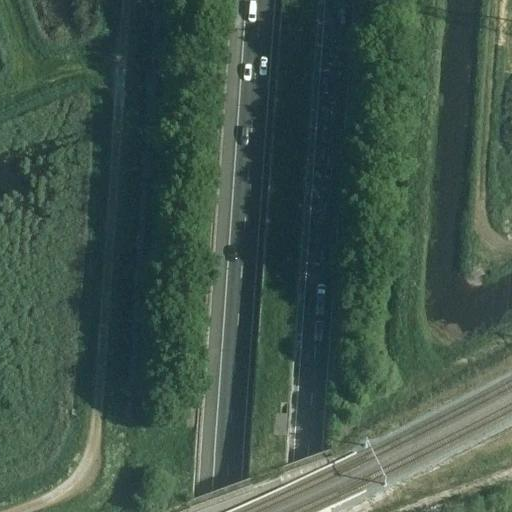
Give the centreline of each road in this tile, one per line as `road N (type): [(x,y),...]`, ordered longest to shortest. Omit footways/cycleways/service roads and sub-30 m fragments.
road 1 (track): [(126,0),(93,428),(71,484),(21,511)]
road 2 (motorway): [(302,511),(338,0)]
road 3 (motorway): [(260,0),(224,511)]
road 4 (track): [(511,250),(488,241),(483,220),(497,0)]
road 5 (track): [(120,76),(60,84),(0,105)]
